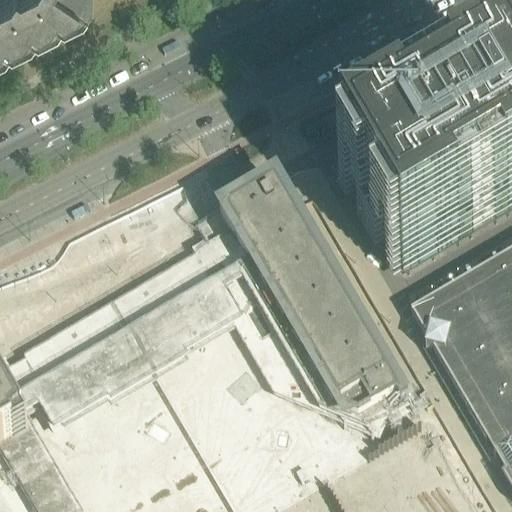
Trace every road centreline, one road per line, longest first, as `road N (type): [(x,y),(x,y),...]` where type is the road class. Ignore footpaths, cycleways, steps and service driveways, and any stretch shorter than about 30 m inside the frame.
road 1 (unclassified): [(238,184),(357,139),(505,60)]
road 2 (unclassified): [(0,308),(50,296),(141,255),(238,184)]
road 3 (secondary): [(203,122),(432,0)]
road 4 (secondary): [(0,224),(203,122)]
road 5 (secondary): [(325,0),(159,81)]
road 6 (secondary): [(159,81),(0,159)]
